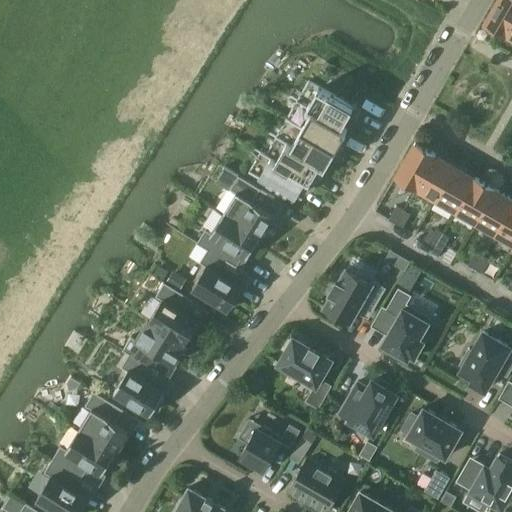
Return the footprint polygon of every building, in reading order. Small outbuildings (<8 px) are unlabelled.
[(511,0),(497,0),(483,25),(493,32),(496,27),(506,33),(511,21),(511,0)] [(340,98),(308,80),(297,99),(342,125),(347,117),(353,106),(340,98)] [(347,128),(342,125),(297,99),(287,118),(323,139),(337,147),(342,137),(347,128)] [(323,139),(287,118),(276,136),(321,162),(326,165),(331,157),(337,147),(323,139)] [(321,162),(276,136),(265,154),(297,173),(305,177),(310,180),(316,171),(321,162)] [(415,142),(396,175),(417,187),(436,154),(415,142)] [(294,197),(300,186),(305,177),(297,173),(265,154),(260,151),(249,171),(281,189),(294,197)] [(456,165),(436,154),(417,187),(436,198),(456,165)] [(456,165),(436,198),(456,210),(475,177),(456,165)] [(236,192),(223,212),(260,234),(273,213),(269,210),(277,198),(261,188),(238,174),(230,188),(236,192)] [(495,188),(475,177),(456,210),(476,221),(495,188)] [(511,197),(495,188),(476,221),(496,233),(511,204),(511,197)] [(511,249),(511,204),(496,233),(511,242),(511,247),(510,250),(511,251),(511,249)] [(389,219),(396,223),(404,209),(397,205),(389,219)] [(411,213),(404,209),(396,223),(403,227),(411,213)] [(247,255),(260,234),(223,212),(211,232),(205,228),(197,242),(237,266),(238,265),(227,258),(234,247),(247,255)] [(428,242),(435,246),(443,232),(436,228),(428,242)] [(450,236),(443,232),(435,246),(442,250),(450,236)] [(206,265),(193,286),(230,308),(243,286),(230,278),(237,266),(197,242),(207,249),(200,261),(206,265)] [(476,251),(468,265),(475,269),(483,255),(476,251)] [(404,269),(410,260),(399,254),(394,263),(404,269)] [(490,259),(483,255),(475,269),(482,272),(490,259)] [(408,286),(418,269),(410,264),(397,280),(408,286)] [(157,265),(153,272),(162,278),(167,270),(157,265)] [(372,283),(347,268),(340,279),(337,278),(329,290),(332,292),(321,308),(338,318),(340,315),(349,321),(360,304),(371,312),(386,289),(373,281),(372,283)] [(149,319),(186,341),(199,320),(186,312),(194,299),(164,281),(156,295),(162,299),(149,319)] [(399,316),(383,345),(408,359),(410,355),(415,358),(424,341),(420,339),(432,318),(407,304),(412,296),(399,288),(387,309),(399,316)] [(186,341),(149,319),(137,339),(131,335),(123,349),(159,371),(160,370),(153,366),(160,354),(173,362),(186,341)] [(511,340),(509,345),(484,331),(474,349),(469,346),(460,363),(464,365),(461,370),(474,377),(471,381),(485,389),(496,369),(507,375),(511,366),(511,340)] [(310,346),(294,336),(279,363),(316,384),(307,400),(318,406),(331,385),(320,379),(332,358),(319,351),(320,349),(311,344),(310,346)] [(159,371),(123,349),(129,353),(121,366),(127,370),(115,390),(151,412),(165,391),(152,383),(159,371)] [(378,382),(373,379),(366,391),(356,386),(359,382),(358,381),(340,412),(350,418),(350,419),(374,433),(397,393),(391,390),(394,386),(381,378),(378,382)] [(79,428),(116,451),(129,429),(116,421),(124,408),(94,390),(85,404),(91,408),(79,428)] [(419,416),(412,412),(402,428),(409,432),(408,434),(421,442),(417,448),(433,457),(436,451),(446,456),(462,429),(424,407),(419,416)] [(290,423),(282,436),(259,422),(241,454),(254,462),(252,465),(261,471),(263,467),(265,468),(281,441),(290,447),(301,429),(290,423)] [(52,458),(82,476),(90,464),(103,472),(116,451),(79,428),(67,448),(61,444),(52,458)] [(294,450),(303,456),(311,442),(303,436),(294,450)] [(367,440),(359,454),(369,460),(377,446),(367,440)] [(466,463),(456,480),(502,506),(511,488),(511,459),(500,453),(491,467),(480,461),(476,469),(466,463)] [(39,497),(34,506),(43,511),(49,511),(54,505),(64,511),(78,511),(88,496),(75,488),(82,476),(52,458),(44,471),(51,475),(38,496),(39,497)] [(290,488),(327,510),(344,480),(307,458),(290,488)] [(437,468),(425,489),(438,497),(450,476),(437,468)] [(229,511),(231,510),(189,486),(184,495),(182,494),(171,511),(229,511)] [(397,511),(361,491),(348,511),(422,511),(423,511),(410,504),(406,511),(397,511)] [(447,491),(441,500),(451,506),(456,496),(447,491)] [(18,511),(43,511),(34,506),(25,501),(18,511)]
